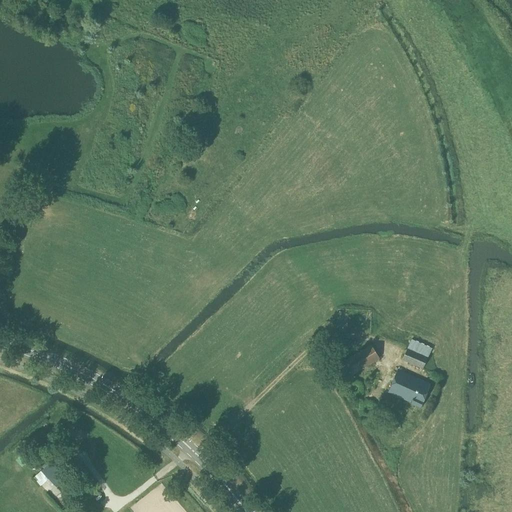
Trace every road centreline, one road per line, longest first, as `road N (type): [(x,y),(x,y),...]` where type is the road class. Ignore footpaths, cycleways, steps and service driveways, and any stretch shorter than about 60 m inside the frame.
road 1 (secondary): [(249,511),(148,408),(0,339)]
road 2 (unknown): [(202,457),(316,342)]
